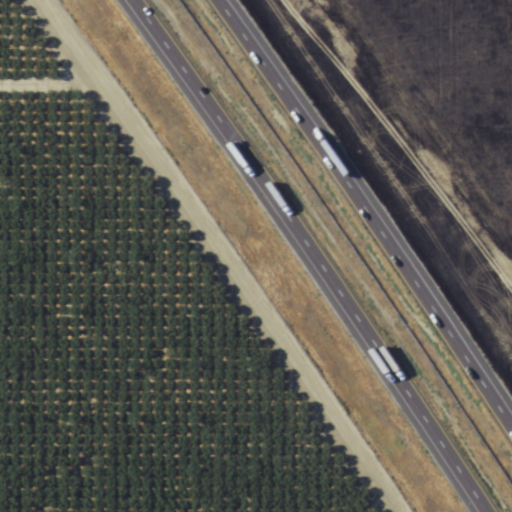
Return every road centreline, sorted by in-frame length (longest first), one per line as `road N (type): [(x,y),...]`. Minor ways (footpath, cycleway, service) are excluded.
road 1 (motorway): [(134,0),(479,511)]
road 2 (motorway): [(511,418),(228,0)]
road 3 (residential): [(275,0),(511,298)]
